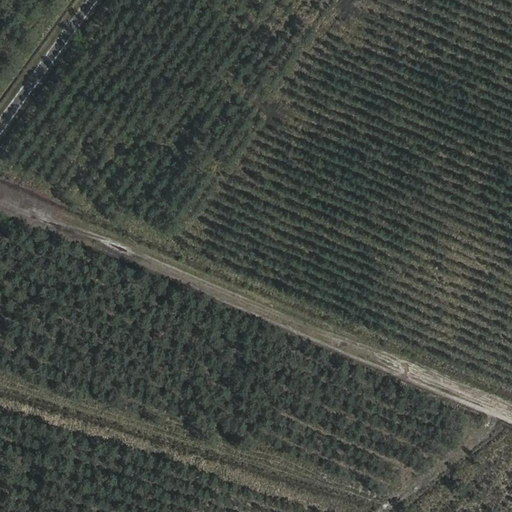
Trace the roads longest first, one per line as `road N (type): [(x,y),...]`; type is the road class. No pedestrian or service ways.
road 1 (track): [(511,418),(0,201)]
road 2 (unclassified): [(99,0),(0,138)]
